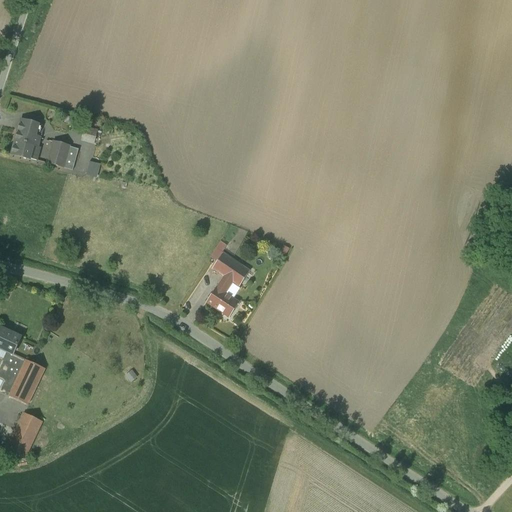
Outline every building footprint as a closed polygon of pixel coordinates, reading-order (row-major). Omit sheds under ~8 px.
[(38,125),(21,120),(11,155),(29,159),(32,146),(36,147),(39,138),(29,135),(30,130),(36,132),(38,125)] [(97,132),(86,129),(83,141),(94,144),(97,132)] [(69,146),(53,142),(47,164),(63,168),(69,147),(69,146)] [(78,150),(69,147),(63,168),(72,171),(78,150)] [(88,175),(99,178),(103,164),(92,161),(88,175)] [(250,271),(223,253),(213,269),(224,276),(233,282),(240,287),(250,271)] [(224,276),(207,303),(229,317),(239,303),(225,294),(233,282),(224,276)] [(501,315),(511,318),(511,300),(507,299),(501,315)] [(21,338),(1,329),(0,329),(0,348),(9,353),(13,355),(21,338)] [(26,361),(13,355),(9,353),(4,362),(4,363),(21,371),(26,361)] [(45,369),(26,360),(26,361),(21,371),(8,397),(28,406),(45,369)] [(21,371),(4,363),(4,362),(2,361),(0,365),(0,379),(4,381),(0,389),(0,392),(8,397),(21,371)] [(128,375),(132,382),(139,377),(134,371),(128,375)] [(42,422),(24,414),(6,451),(24,460),(42,422)]
